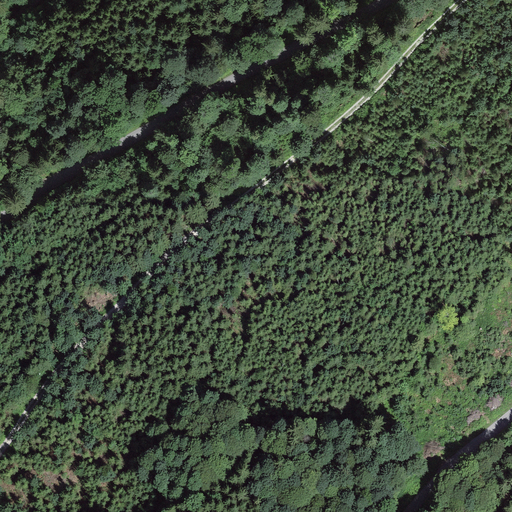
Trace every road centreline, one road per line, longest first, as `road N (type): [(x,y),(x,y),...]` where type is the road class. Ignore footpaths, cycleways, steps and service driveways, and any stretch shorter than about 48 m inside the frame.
road 1 (track): [(464,0),(331,128),(183,239),(86,339),(0,449)]
road 2 (unclassified): [(386,0),(60,175),(0,218)]
road 3 (unclassified): [(511,412),(409,511)]
